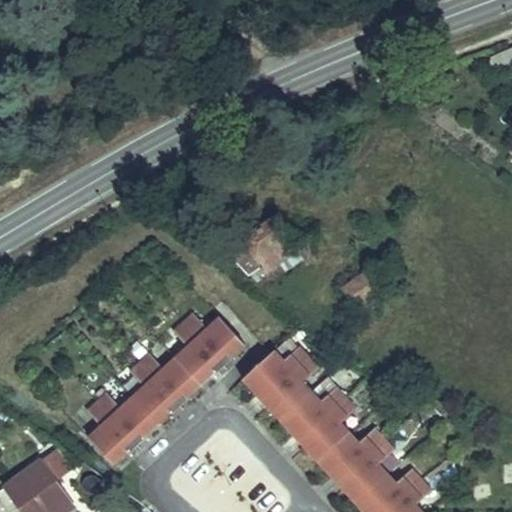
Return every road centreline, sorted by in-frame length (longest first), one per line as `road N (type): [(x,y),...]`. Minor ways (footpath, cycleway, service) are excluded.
road 1 (primary): [(0,236),(290,79),(494,0)]
road 2 (residential): [(178,511),(154,479),(162,462),(208,420),(225,415),(245,423)]
